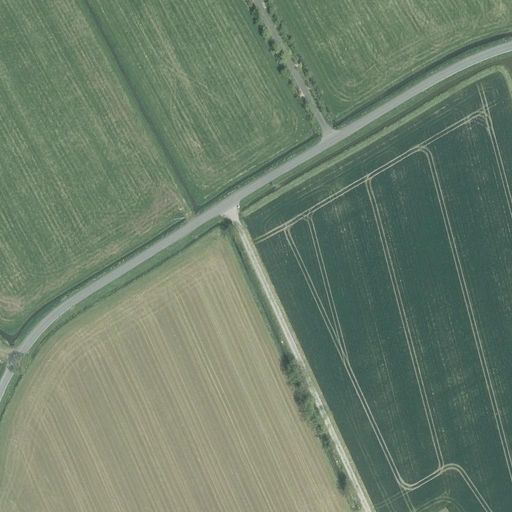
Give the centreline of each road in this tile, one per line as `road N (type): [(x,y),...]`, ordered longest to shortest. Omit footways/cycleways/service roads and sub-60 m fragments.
road 1 (unclassified): [(0,385),(60,307),(443,73),(511,45)]
road 2 (unknown): [(331,142),(256,0)]
